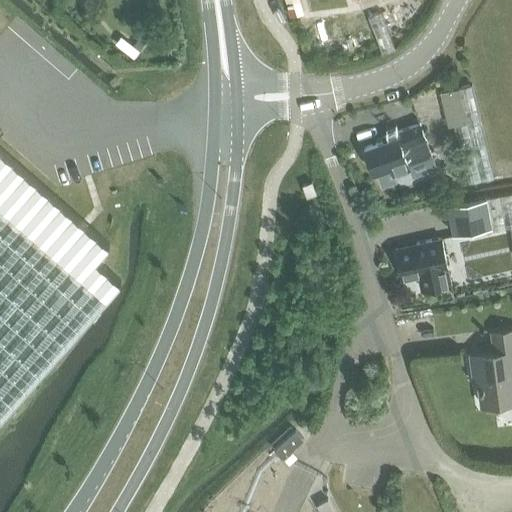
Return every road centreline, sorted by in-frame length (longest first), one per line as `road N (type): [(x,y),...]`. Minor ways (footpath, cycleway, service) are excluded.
road 1 (primary): [(225,103),(191,270),(170,328),(75,511)]
road 2 (primary): [(118,511),(182,388),(220,274),(236,165),(225,103)]
road 3 (unclassified): [(311,96),(385,326),(370,445)]
road 4 (unclassified): [(311,96),(405,67),(438,36),(459,0)]
road 5 (unknown): [(375,403),(427,463),(495,480)]
